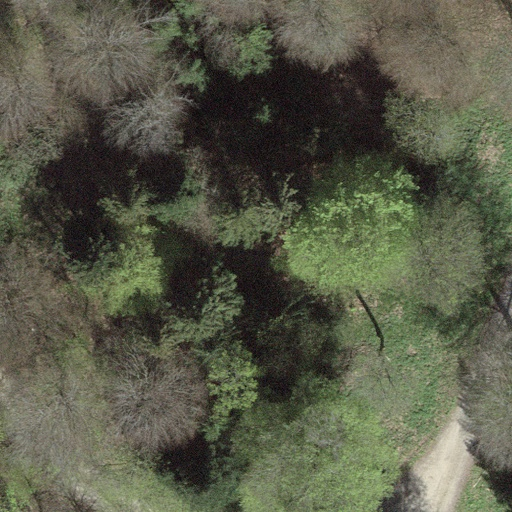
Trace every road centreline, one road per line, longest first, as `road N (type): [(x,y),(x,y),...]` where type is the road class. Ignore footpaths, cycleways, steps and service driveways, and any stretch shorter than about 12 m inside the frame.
road 1 (track): [(511,325),(444,511)]
road 2 (track): [(119,511),(30,450),(0,414)]
